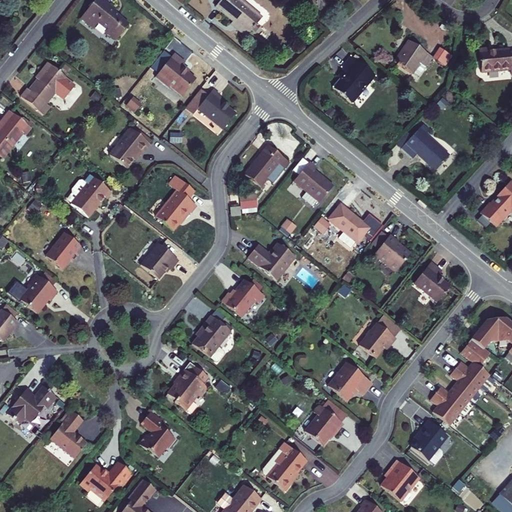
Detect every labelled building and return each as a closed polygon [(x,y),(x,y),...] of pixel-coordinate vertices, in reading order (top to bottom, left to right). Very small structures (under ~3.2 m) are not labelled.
[(112,35),(123,21),(115,15),(116,13),(99,0),(95,0),(80,19),(93,30),(97,24),(112,35)] [(236,30),(245,38),(261,19),(238,0),(221,0),(215,8),(232,23),(238,27),(236,30)] [(308,0),(320,12),(328,5),(326,2),(328,0),(308,0)] [(128,25),(123,21),(112,35),(117,39),(128,25)] [(425,69),(432,59),(407,42),(393,62),(410,75),(411,73),(417,77),(423,68),(425,69)] [(439,48),(432,59),(443,67),(451,57),(439,48)] [(487,49),(477,50),(480,73),(509,70),(510,75),(511,74),(511,53),(508,54),(508,51),(488,53),(487,49)] [(195,80),(187,74),(180,69),(183,65),(185,63),(174,55),(155,78),(169,89),(170,87),(182,96),(195,80)] [(339,82),(333,90),(351,105),(374,77),(351,57),(340,69),(343,71),(346,74),(339,82)] [(65,80),(47,64),(41,71),(43,72),(28,91),(25,90),(19,97),(41,115),(48,108),(45,105),(65,80)] [(180,69),(187,74),(189,70),(183,65),(180,69)] [(336,79),(339,82),(346,74),(343,71),(336,79)] [(208,96),(200,90),(184,109),(192,116),(197,110),(222,130),(234,115),(226,108),(215,99),(218,96),(218,95),(212,91),(208,96)] [(229,105),(218,96),(215,99),(226,108),(229,105)] [(126,106),(135,112),(140,106),(132,99),(126,106)] [(25,134),(30,128),(9,111),(0,121),(0,156),(2,158),(22,133),(25,134)] [(426,135),(428,132),(421,126),(400,149),(412,160),(416,155),(434,172),(448,157),(426,135)] [(139,157),(149,145),(129,130),(108,156),(125,170),(137,155),(139,157)] [(289,163),(268,146),(257,159),(258,160),(252,167),(251,167),(244,175),(260,188),(267,179),(272,184),(289,163)] [(308,165),(301,160),(291,172),(298,177),(308,165)] [(318,203),(320,204),(333,188),(313,172),(315,170),(309,165),(308,165),(298,177),(293,183),(306,193),(301,199),(313,209),(318,203)] [(70,205),(87,219),(103,198),(105,200),(110,193),(89,176),(84,183),(82,181),(78,181),(71,190),(71,194),(76,198),(70,205)] [(188,199),(194,192),(176,176),(169,184),(177,190),(155,217),(173,231),(188,212),(190,213),(196,206),(188,199)] [(511,184),(511,186),(508,182),(500,191),(502,192),(490,205),(488,203),(478,214),(492,226),(508,208),(511,211),(511,184)] [(241,210),(256,208),(255,196),(240,197),(241,210)] [(344,212),(339,207),(327,221),(345,235),(339,241),(350,250),(355,244),(357,245),(363,237),(369,230),(361,224),(345,211),(344,212)] [(229,209),(230,218),(240,217),(239,208),(229,209)] [(368,216),(361,224),(369,230),(363,237),(370,243),(382,228),(368,216)] [(313,227),(323,235),(330,225),(321,217),(313,227)] [(278,230),(288,237),(295,227),(286,219),(278,230)] [(60,268),(63,269),(69,262),(70,260),(71,261),(71,260),(74,262),(80,254),(77,251),(81,247),(65,234),(47,257),(57,265),(56,269),(60,268)] [(372,245),(377,250),(386,239),(380,234),(372,245)] [(386,239),(377,250),(372,256),(394,274),(409,255),(401,248),(399,249),(395,246),(397,243),(389,237),(386,239)] [(170,271),(178,261),(157,245),(140,266),(157,280),(167,269),(170,271)] [(247,259),(275,282),(294,259),(276,245),(267,255),(257,247),(247,259)] [(429,265),(422,273),(434,282),(432,284),(438,288),(435,291),(442,296),(448,288),(442,283),(437,279),(439,276),(440,275),(429,265)] [(442,296),(435,291),(430,286),(432,284),(434,282),(422,273),(406,293),(429,312),(442,296)] [(51,301),(58,292),(37,276),(27,289),(29,290),(27,292),(17,285),(9,295),(19,303),(21,301),(37,314),(44,305),(42,304),(47,298),(51,301)] [(221,304),(239,319),(254,301),(258,304),(263,297),(244,281),(231,297),(228,295),(221,304)] [(0,312),(0,338),(3,341),(13,329),(14,330),(19,324),(2,310),(0,312)] [(230,333),(210,317),(203,325),(206,327),(191,345),(208,359),(209,358),(213,362),(216,362),(222,355),(222,352),(217,348),(230,333)] [(382,317),(376,325),(393,339),(400,331),(382,317)] [(436,407),(431,413),(448,427),(488,377),(477,368),(488,355),(482,350),(487,344),(505,342),(511,347),(507,353),(511,356),(511,326),(507,323),(501,324),(500,319),(486,321),(486,326),(480,327),(458,354),(470,363),(466,368),(459,363),(448,376),(455,382),(446,393),(439,388),(428,401),(436,407)] [(390,347),(395,341),(393,339),(376,325),(358,347),(374,360),(387,345),(390,347)] [(205,376),(189,363),(178,377),(180,379),(167,395),(175,402),(174,403),(185,412),(197,397),(200,399),(207,390),(199,383),(205,376)] [(361,396),(371,384),(345,364),(326,387),(345,402),(354,391),(361,396)] [(6,415),(17,424),(24,415),(32,422),(39,414),(41,416),(56,398),(42,387),(33,398),(30,395),(31,393),(26,389),(12,405),(13,406),(6,415)] [(340,423),(346,416),(326,400),(320,407),(340,423)] [(342,425),(340,423),(320,407),(318,406),(313,413),(317,416),(304,432),(322,446),(330,436),(332,438),(342,425)] [(72,433),(82,422),(71,413),(48,439),(74,460),(86,444),(72,433)] [(150,413),(140,425),(150,433),(147,436),(145,435),(137,445),(145,452),(147,450),(155,458),(164,448),(167,449),(175,440),(167,434),(170,430),(165,426),(165,425),(150,413)] [(423,431),(415,441),(409,448),(426,462),(446,438),(426,422),(421,429),(423,431)] [(412,440),(415,441),(423,431),(421,429),(412,440)] [(284,492),(291,483),(289,482),(296,473),(305,462),(284,444),(278,451),(282,454),(274,464),(276,466),(266,478),(284,492)] [(90,490),(104,501),(118,485),(120,486),(131,473),(118,462),(107,475),(94,466),(79,485),(88,492),(90,490)] [(392,472),(389,476),(382,484),(402,500),(417,480),(395,463),(390,470),(392,472)] [(289,482),(291,483),(298,475),(296,473),(289,482)] [(511,511),(511,480),(490,505),(498,511),(511,511)] [(145,511),(141,508),(154,491),(143,482),(128,500),(130,502),(121,511),(145,511)] [(250,511),(260,501),(243,487),(230,502),(224,497),(221,497),(216,502),(217,505),(223,510),(221,511),(250,511)] [(377,511),(364,501),(359,507),(363,510),(361,511),(377,511)]
